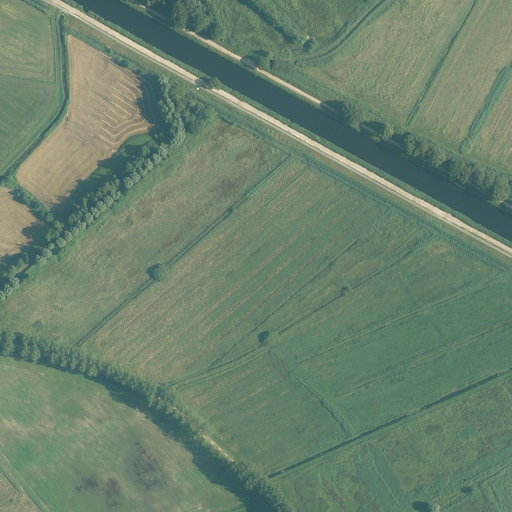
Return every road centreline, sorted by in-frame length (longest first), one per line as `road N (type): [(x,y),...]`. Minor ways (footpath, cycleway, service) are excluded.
road 1 (track): [(511,251),(174,66)]
road 2 (track): [(282,511),(146,390),(67,357),(0,343)]
road 3 (track): [(236,58),(511,208)]
road 4 (unknown): [(171,71),(164,98),(178,134),(0,295)]
road 5 (track): [(384,0),(327,52),(236,58)]
road 6 (track): [(174,66),(58,0)]
road 7 (track): [(130,0),(236,58)]
